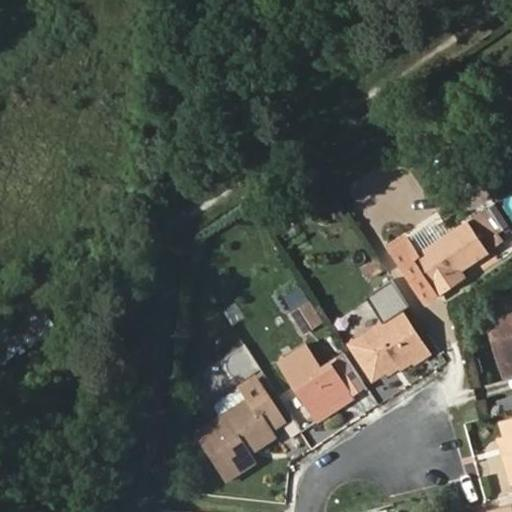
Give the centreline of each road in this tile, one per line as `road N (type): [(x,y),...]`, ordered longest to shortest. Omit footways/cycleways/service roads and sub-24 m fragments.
road 1 (track): [(168,223),(511,0)]
road 2 (residential): [(310,511),(313,482),(413,440)]
